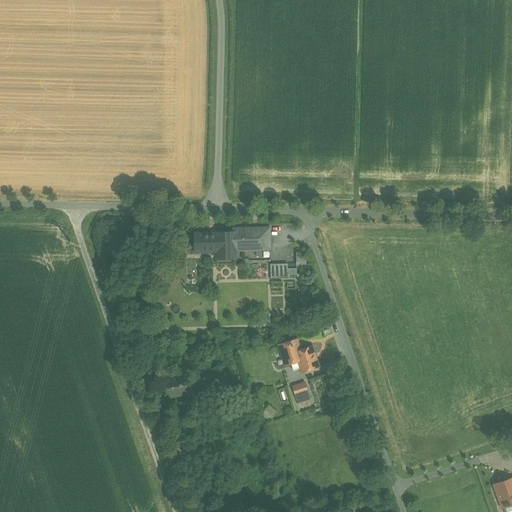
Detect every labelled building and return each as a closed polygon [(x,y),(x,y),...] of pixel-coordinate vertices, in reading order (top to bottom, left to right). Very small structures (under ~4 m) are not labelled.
[(253,232),(196,234),(197,252),(217,251),(217,258),(236,257),(235,246),(254,245),(253,232)] [(271,277),(288,277),(288,263),(271,263),(271,277)] [(312,347),(301,351),(297,340),(290,342),(288,341),(283,343),(282,345),(279,346),(285,366),(291,364),(293,370),(300,368),(302,373),(319,367),(312,347)] [(188,376),(166,379),(169,397),(187,394),(186,385),(189,385),(188,376)] [(305,382),(292,386),(298,403),(310,399),(305,382)] [(170,401),(158,402),(159,410),(171,408),(170,401)] [(269,404),(261,413),(269,420),(277,411),(269,404)] [(511,479),(495,485),(503,508),(511,504),(511,479)]
